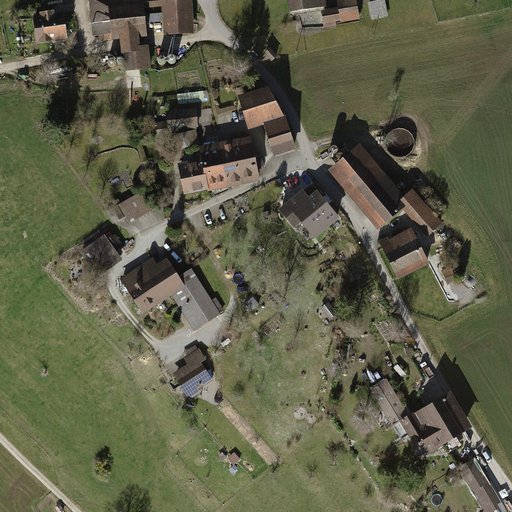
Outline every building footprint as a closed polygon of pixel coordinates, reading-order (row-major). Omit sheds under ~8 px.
[(162,2),(181,1),(180,0),(87,0),(92,36),(103,37),(104,40),(119,40),(120,44),(120,55),(124,55),(125,72),(150,69),(148,47),(140,47),(139,42),(139,39),(147,38),(144,12),(162,10),(162,2)] [(162,2),(162,10),(164,36),(194,34),(192,0),(181,1),(162,2)] [(323,0),(289,0),(294,17),(326,9),(323,0)] [(358,0),(348,0),(337,2),(339,10),(324,13),(326,26),(341,24),(362,20),(358,0)] [(385,1),(369,5),(372,21),(389,18),(385,1)] [(261,5),(245,6),(245,16),(261,15),(261,5)] [(39,17),(32,18),(36,44),(66,40),(63,14),(54,15),(54,12),(38,14),(39,17)] [(271,51),(267,56),(274,63),(279,59),(271,51)] [(172,57),(170,57),(168,58),(167,60),(167,62),(168,64),(170,65),(172,65),(174,64),(175,63),(175,60),(174,58),(172,57)] [(121,58),(119,58),(117,59),(116,61),(116,63),(117,65),(119,66),(121,66),(123,65),(124,63),(124,61),(123,59),(121,58)] [(162,58),(160,58),(158,59),(157,61),(157,63),(158,65),(160,66),(162,66),(164,65),(165,63),(165,61),(164,59),(162,58)] [(113,59),(110,59),(108,60),(107,62),(107,64),(108,66),(110,67),(112,67),(114,66),(115,65),(115,62),(114,60),(113,59)] [(263,126),(285,118),(268,89),(239,97),(250,131),(263,126)] [(196,109),(165,113),(166,122),(154,123),(156,137),(169,135),(168,132),(198,128),(196,109)] [(285,118),(263,126),(275,158),(296,150),(285,118)] [(259,179),(251,138),(233,142),(241,182),(259,179)] [(241,182),(233,142),(214,145),(222,186),(241,182)] [(222,186),(214,145),(197,149),(199,160),(205,189),(222,186)] [(364,152),(335,175),(381,231),(405,212),(427,239),(445,225),(418,192),(406,203),(382,174),(364,152)] [(205,189),(199,160),(178,164),(184,193),(205,189)] [(141,192),(118,205),(129,224),(152,211),(141,192)] [(333,231),(312,204),(306,196),(281,215),(302,241),(305,239),(311,246),(317,241),(318,243),(333,231)] [(343,223),(323,196),(312,204),(333,231),(343,223)] [(412,235),(385,249),(402,283),(429,269),(412,235)] [(105,239),(81,257),(99,281),(123,264),(105,239)] [(159,263),(125,285),(145,316),(175,297),(198,334),(223,318),(195,273),(182,281),(172,264),(163,269),(159,263)] [(192,369),(175,381),(191,403),(215,387),(204,372),(210,368),(198,351),(186,360),(192,369)] [(371,389),(402,444),(414,437),(425,457),(470,432),(450,396),(413,416),(408,407),(405,409),(388,379),(371,389)] [(464,469),(489,511),(507,511),(477,461),(464,469)]
